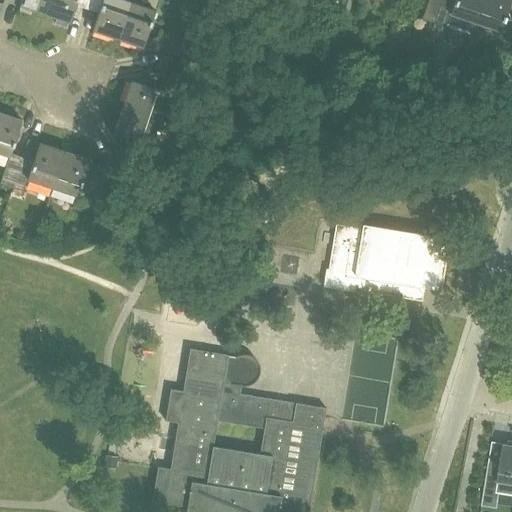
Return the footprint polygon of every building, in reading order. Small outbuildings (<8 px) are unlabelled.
[(30,10),(42,14),(46,0),(18,0),(17,5),(18,6),(17,11),(28,14),(30,10)] [(46,0),(42,14),(54,18),(53,23),(64,27),(66,22),(67,23),(73,5),(75,0),(78,0),(86,3),(87,0),(46,0)] [(87,0),(86,3),(98,7),(96,13),(90,30),(115,39),(127,2),(122,0),(87,0)] [(425,0),(419,19),(432,24),(439,0),(425,0)] [(440,0),(439,0),(432,24),(469,36),(473,24),(480,0),(451,0),(451,3),(440,0)] [(480,0),(473,24),(506,35),(510,22),(502,20),(508,0),(480,0)] [(152,10),(127,2),(115,39),(140,47),(152,10)] [(400,25),(392,23),(385,48),(395,51),(398,40),(395,39),(400,25)] [(153,51),(159,63),(182,52),(177,40),(153,51)] [(357,51),(343,46),(338,60),(353,64),(357,51)] [(187,63),(182,52),(159,63),(163,74),(187,63)] [(129,80),(120,106),(156,118),(165,93),(129,80)] [(148,143),(156,118),(120,106),(112,131),(148,143)] [(0,184),(9,187),(20,156),(8,152),(19,119),(0,112),(0,153),(7,155),(0,174),(0,184)] [(31,160),(20,156),(9,187),(21,191),(25,178),(50,187),(62,150),(37,142),(31,160)] [(120,146),(108,153),(120,175),(132,169),(120,146)] [(87,159),(62,150),(50,187),(75,195),(87,159)] [(110,181),(120,175),(108,153),(97,159),(110,181)] [(365,229),(335,224),(334,226),(336,226),(329,268),(326,267),(322,287),(361,293),(361,296),(380,299),(381,293),(423,300),(425,287),(443,289),(451,238),(365,223),(365,229)] [(209,302),(224,305),(241,308),(243,297),(226,294),(211,292),(209,302)] [(181,391),(169,389),(163,421),(176,423),(169,468),(156,466),(150,501),(185,507),(183,511),(306,511),(324,408),(238,393),(239,385),(242,386),(244,386),(246,385),(248,385),(250,384),(252,383),(253,381),(255,380),(256,378),(257,376),(258,374),(258,371),(258,369),(258,367),(257,365),(257,363),(256,362),(255,360),(253,358),(252,357),(251,356),(249,355),(247,355),(244,354),(242,354),(240,354),(238,354),(236,355),(233,357),(226,356),(227,355),(188,348),(184,375),(181,391)] [(488,462),(483,493),(494,495),(495,490),(499,491),(511,493),(511,441),(506,440),(506,445),(502,444),(498,464),(488,462)]
